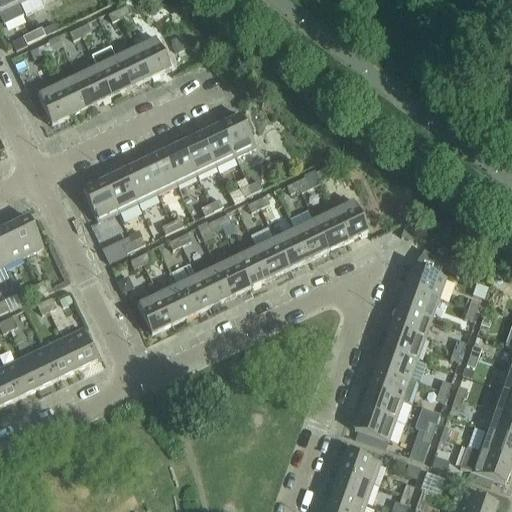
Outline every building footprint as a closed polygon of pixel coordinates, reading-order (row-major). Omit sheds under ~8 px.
[(24,19),(14,0),(0,0),(0,21),(3,28),(24,19)] [(14,0),(24,19),(46,9),(61,2),(59,0),(14,0)] [(127,10),(118,15),(121,23),(131,18),(127,10)] [(121,23),(118,15),(108,19),(112,27),(121,23)] [(88,29),(79,33),(82,41),(92,37),(88,29)] [(41,32),(32,36),(36,44),(45,40),(41,32)] [(82,41),(79,33),(69,38),(73,46),(82,41)] [(36,44),(32,36),(23,41),(27,49),(36,44)] [(155,41),(135,51),(150,83),(171,74),(155,41)] [(49,48),(40,52),(43,60),(53,55),(49,48)] [(111,51),(92,61),(96,70),(111,102),(131,93),(115,60),(111,51)] [(135,51),(115,60),(131,93),(150,83),(135,51)] [(43,60),(40,52),(30,56),(34,64),(43,60)] [(96,70),(76,79),(92,111),(111,102),(96,70)] [(76,79),(57,88),(72,121),(92,111),(76,79)] [(52,130),(72,121),(57,88),(36,98),(52,130)] [(240,120),(220,130),(235,162),(256,152),(240,120)] [(220,130),(200,139),(216,171),(235,162),(220,130)] [(200,139),(181,148),(196,181),(216,171),(200,139)] [(181,148),(162,158),(177,190),(196,181),(181,148)] [(162,158),(142,167),(157,199),(177,190),(162,158)] [(142,167),(123,176),(138,209),(157,199),(142,167)] [(325,173),(315,178),(319,185),(328,181),(325,173)] [(123,176),(103,186),(118,218),(138,209),(123,176)] [(305,182),(296,187),(300,195),(309,190),(305,182)] [(103,186),(83,195),(98,228),(118,218),(103,186)] [(259,186),(249,190),(253,198),(262,194),(259,186)] [(296,187),(287,191),(290,199),(300,195),(296,187)] [(244,202),(253,198),(249,190),(240,194),(244,202)] [(266,201),(257,205),(261,213),(270,209),(266,201)] [(219,204),(210,209),(214,217),(223,212),(219,204)] [(353,204),(333,214),(348,246),(368,236),(353,204)] [(257,205),(247,210),(251,218),(261,213),(257,205)] [(205,221),(214,217),(210,209),(201,213),(205,221)] [(333,214),(313,223),(328,255),(348,246),(333,214)] [(227,220),(217,224),(221,232),(231,228),(227,220)] [(28,221),(8,231),(23,262),(43,253),(28,221)] [(180,223),(171,227),(175,235),(184,231),(180,223)] [(313,223),(293,232),(309,265),(328,255),(313,223)] [(217,224),(208,229),(212,237),(221,232),(217,224)] [(165,240),(175,235),(171,227),(162,232),(165,240)] [(8,231),(0,234),(0,264),(4,272),(23,262),(8,231)] [(267,232),(250,240),(255,251),(270,283),(289,274),(274,242),(272,243),(267,232)] [(293,232),(274,242),(289,274),(309,265),(293,232)] [(414,236),(404,232),(401,242),(411,245),(414,236)] [(188,238),(178,243),(182,251),(191,246),(188,238)] [(141,242),(132,246),(136,254),(145,250),(141,242)] [(178,243),(169,247),(173,255),(182,251),(178,243)] [(126,258),(136,254),(132,246),(123,250),(126,258)] [(121,247),(102,255),(108,267),(116,264),(126,258),(123,250),(121,247)] [(255,251),(235,260),(250,293),(270,283),(255,251)] [(412,270),(405,292),(439,304),(446,282),(445,282),(439,280),(443,268),(424,256),(413,271),(412,270)] [(149,257),(139,261),(143,269),(152,265),(149,257)] [(235,260),(215,270),(230,302),(250,293),(235,260)] [(139,261),(130,266),(134,274),(143,269),(139,261)] [(211,312),(196,279),(190,268),(171,277),(176,288),(191,321),(211,312)] [(215,270),(196,279),(211,312),(230,302),(215,270)] [(43,286),(36,290),(41,299),(48,296),(43,286)] [(176,288),(157,298),(172,330),(191,321),(176,288)] [(41,299),(36,290),(29,293),(34,303),(41,299)] [(439,304),(405,292),(398,312),(431,324),(439,304)] [(152,340),(172,330),(157,298),(136,307),(152,340)] [(51,303),(44,307),(49,316),(56,313),(51,303)] [(471,304),(468,314),(476,317),(480,307),(471,304)] [(4,305),(0,306),(0,314),(2,318),(9,315),(4,305)] [(49,316),(44,307),(37,310),(42,320),(49,316)] [(431,324),(398,312),(391,332),(424,344),(431,324)] [(476,317),(468,314),(464,323),(473,326),(476,317)] [(492,322),(484,319),(480,329),(489,332),(492,322)] [(17,332),(12,322),(5,325),(10,335),(17,332)] [(10,335),(5,325),(0,327),(0,332),(3,338),(10,335)] [(424,344),(391,332),(383,353),(417,365),(424,344)] [(82,334),(62,344),(77,375),(97,366),(82,334)] [(62,344),(42,353),(58,385),(77,375),(62,344)] [(457,345),(453,355),(462,357),(465,348),(457,345)] [(481,354),(473,351),(469,360),(478,363),(481,354)] [(42,353),(23,362),(38,394),(58,385),(42,353)] [(417,365),(383,353),(376,373),(410,385),(417,365)] [(462,357),(453,355),(450,364),(458,367),(462,357)] [(478,363),(469,360),(466,370),(474,373),(478,363)] [(23,362),(3,372),(19,403),(38,394),(23,362)] [(3,372),(0,373),(0,411),(19,403),(3,372)] [(465,372),(462,380),(472,384),(475,376),(465,372)] [(420,389),(410,385),(376,373),(369,393),(403,405),(413,409),(420,389)] [(511,375),(507,374),(500,394),(511,398),(511,375)] [(442,386),(439,395),(447,398),(451,389),(442,386)] [(467,394),(458,391),(455,401),(463,404),(467,394)] [(369,393),(362,414),(395,426),(403,405),(369,393)] [(511,398),(500,394),(493,414),(511,421),(511,398)] [(447,398),(439,395),(436,405),(444,408),(447,398)] [(463,404),(455,401),(452,411),(460,414),(463,404)] [(362,414),(354,435),(388,447),(395,426),(362,414)] [(511,421),(493,414),(486,435),(511,444),(511,421)] [(428,426),(424,436),(433,439),(436,429),(428,426)] [(452,435),(444,432),(441,442),(449,445),(452,435)] [(474,433),(467,451),(479,455),(511,467),(511,444),(486,435),(485,437),(474,433)] [(433,439),(424,436),(421,446),(429,449),(433,439)] [(449,445),(441,442),(437,452),(445,454),(449,445)] [(511,468),(511,467),(479,455),(467,451),(460,473),(505,489),(511,468)] [(347,456),(339,477),(373,489),(381,468),(347,456)] [(373,489),(339,477),(332,497),(366,509),(373,489)] [(406,489),(402,499),(411,502),(414,492),(406,489)] [(458,511),(504,511),(507,504),(478,494),(476,502),(464,497),(458,511)] [(422,495),(418,505),(427,508),(430,498),(422,495)] [(364,511),(366,509),(332,497),(326,511),(364,511)] [(411,502),(402,499),(399,509),(407,511),(411,502)]
